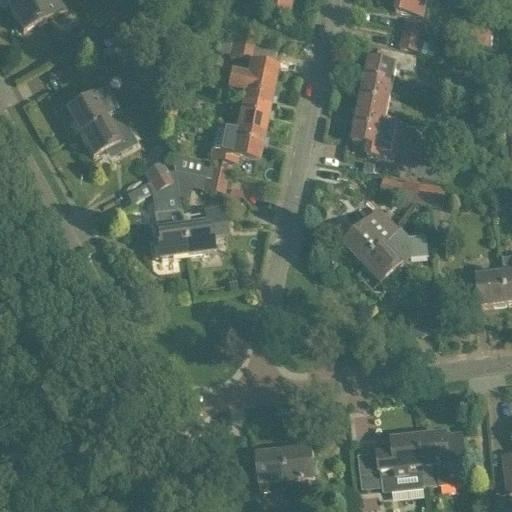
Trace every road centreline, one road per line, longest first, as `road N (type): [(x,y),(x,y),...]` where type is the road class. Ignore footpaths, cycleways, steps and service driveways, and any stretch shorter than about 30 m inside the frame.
road 1 (residential): [(259,394),(195,402),(156,382),(121,336),(0,118)]
road 2 (residential): [(259,394),(332,0)]
road 3 (track): [(0,372),(21,406),(63,409),(84,390),(0,245)]
road 4 (residential): [(511,364),(259,394)]
